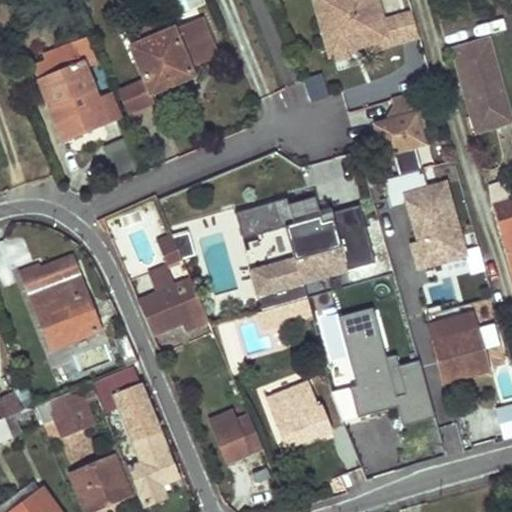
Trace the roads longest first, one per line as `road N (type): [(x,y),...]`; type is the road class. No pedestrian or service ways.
road 1 (residential): [(213,511),(94,241),(47,208),(0,209)]
road 2 (residential): [(335,511),(501,458)]
